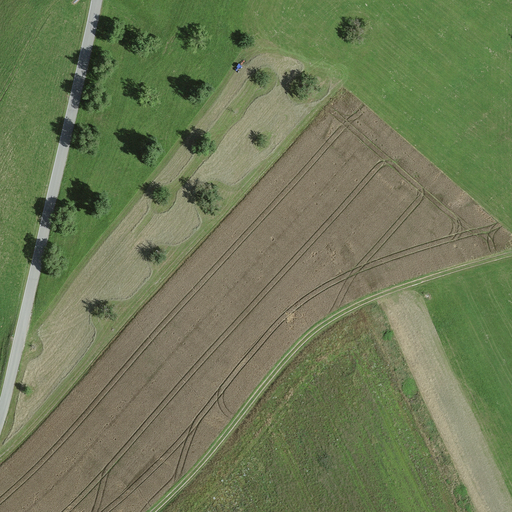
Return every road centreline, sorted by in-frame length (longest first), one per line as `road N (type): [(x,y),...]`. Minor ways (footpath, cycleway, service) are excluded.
road 1 (track): [(511,256),(377,300),(305,341),(156,511)]
road 2 (tertiary): [(96,0),(14,365)]
